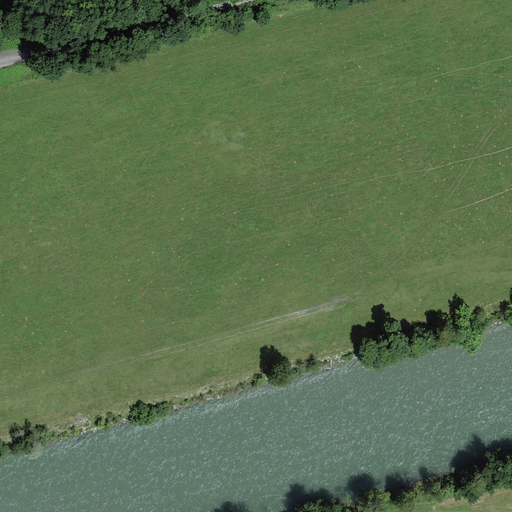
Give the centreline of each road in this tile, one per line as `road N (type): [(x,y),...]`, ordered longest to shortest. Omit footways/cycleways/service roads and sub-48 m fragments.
road 1 (track): [(0,392),(344,299),(370,284),(423,229),(511,107)]
road 2 (track): [(0,70),(257,0)]
